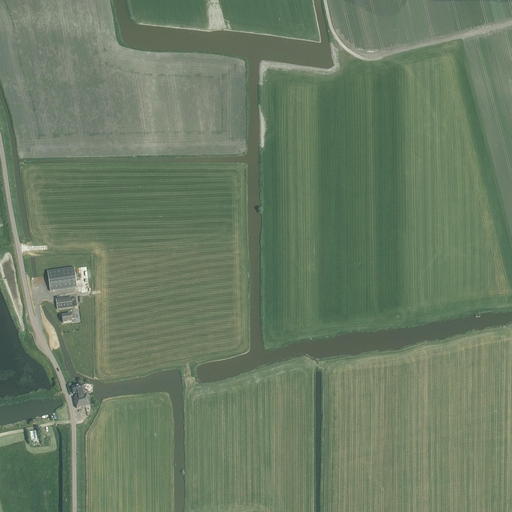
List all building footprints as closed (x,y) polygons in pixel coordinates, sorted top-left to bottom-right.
[(75,268),(48,272),(51,292),(78,288),(75,268)] [(72,298),(57,300),(58,310),(73,308),(72,298)] [(76,319),(75,314),(72,315),(72,314),(62,316),(63,323),(73,322),(72,320),(76,319)] [(84,386),(72,388),(73,394),(75,394),(85,392),(84,391),(85,391),(85,389),(85,388),(84,387),(84,386)] [(87,396),(85,396),(85,392),(75,394),(76,396),(75,396),(76,398),(74,399),(77,409),(90,406),(87,396)]
